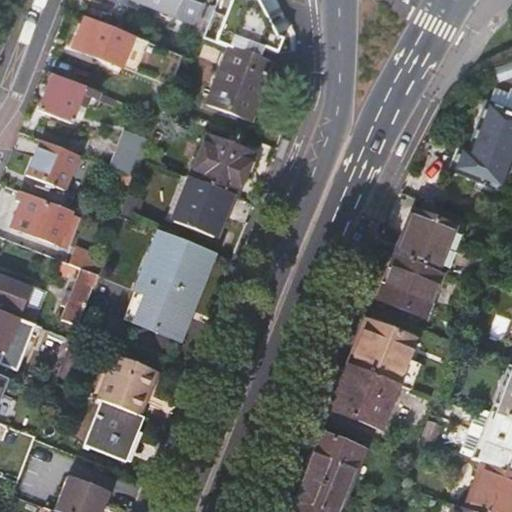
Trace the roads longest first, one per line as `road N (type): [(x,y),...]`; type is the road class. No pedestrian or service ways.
road 1 (secondary): [(217,511),(322,247),(443,0)]
road 2 (secondary): [(337,0),(340,94),(329,135),(173,511)]
road 3 (residential): [(0,127),(53,0)]
